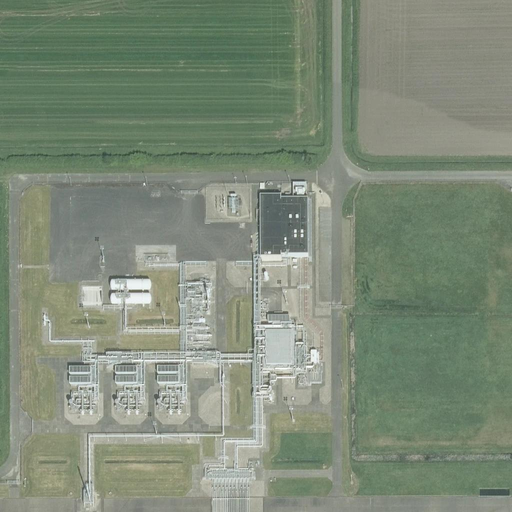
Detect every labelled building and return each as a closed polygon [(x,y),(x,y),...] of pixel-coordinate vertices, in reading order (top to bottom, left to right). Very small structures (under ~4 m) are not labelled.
[(308,202),(281,202),(281,200),(261,200),(261,261),(281,261),(281,258),(308,258),(308,202)] [(158,292),(158,282),(116,282),(117,306),(152,305),(152,297),(140,297),(140,292),(158,292)] [(258,339),(268,338),(265,313),(256,314),(258,339)] [(267,371),(303,369),(301,326),(299,326),(298,317),(275,318),(276,325),(284,325),(284,332),(281,332),(282,344),(276,344),(276,355),(267,355),(267,371)] [(85,411),(95,412),(100,372),(74,369),(72,386),(86,388),(85,397),(82,397),(82,405),(85,406),(85,411)]
